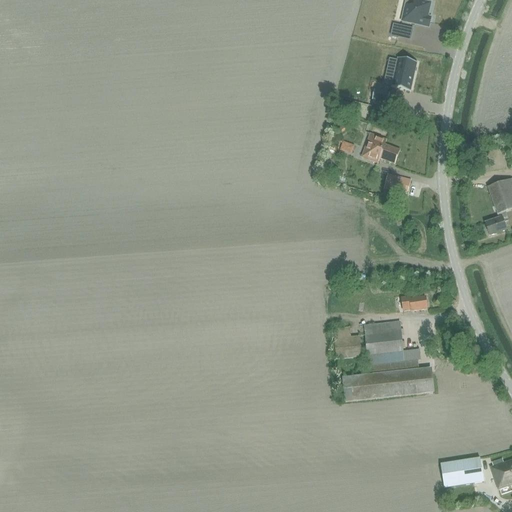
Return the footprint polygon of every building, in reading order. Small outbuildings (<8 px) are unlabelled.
[(405,7),(401,22),(428,28),(430,19),(427,18),(430,4),(414,1),(412,9),(405,7)] [(390,37),(398,39),(401,27),(393,25),(390,37)] [(388,65),(382,89),(390,91),(389,92),(389,93),(409,98),(409,97),(408,97),(415,69),(416,68),(395,64),(395,65),(396,65),(395,66),(388,65)] [(387,104),(388,104),(390,94),(389,94),(375,91),(375,90),(374,90),(372,101),(373,101),(373,100),(387,104)] [(401,97),(398,109),(420,114),(419,120),(424,121),(429,101),(411,97),(411,99),(401,97)] [(372,107),(354,102),(352,108),(370,113),(372,107)] [(356,124),(353,120),(332,134),(335,138),(356,124)] [(393,165),(399,151),(384,146),(385,141),(370,135),(361,158),(376,164),(378,159),(393,165)] [(406,196),(409,182),(387,176),(384,190),(406,196)] [(497,221),(484,226),(488,237),(506,231),(503,224),(508,222),(505,213),(511,211),(511,181),(507,184),(487,190),(497,221)] [(428,311),(426,297),(410,299),(410,297),(401,299),(403,313),(410,312),(410,313),(428,311)] [(403,352),(400,323),(364,327),(368,366),(369,366),(370,376),(341,379),(344,404),(434,394),(431,369),(419,370),(418,361),(420,360),(419,351),(403,352)] [(336,361),(362,358),(359,337),(351,338),(350,328),(332,330),(336,361)] [(481,459),(441,466),(445,490),(484,484),(481,459)] [(490,468),(498,491),(511,485),(511,460),(504,463),(502,459),(492,463),(493,467),(490,468)]
